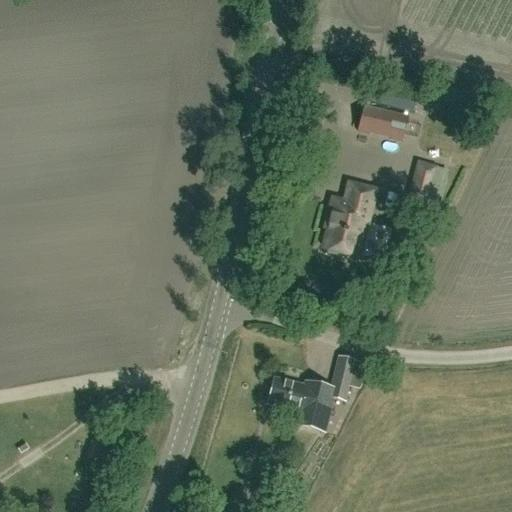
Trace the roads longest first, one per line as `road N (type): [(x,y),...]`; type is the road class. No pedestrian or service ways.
road 1 (tertiary): [(218,300),(278,0)]
road 2 (unclassified): [(511,358),(417,359),(218,300)]
road 3 (tertiary): [(155,511),(218,300)]
